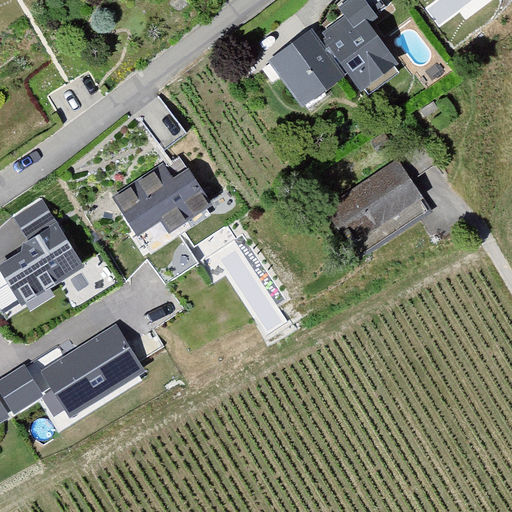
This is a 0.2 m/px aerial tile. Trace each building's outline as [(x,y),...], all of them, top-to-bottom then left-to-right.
[(348,0),(340,6),(346,16),(321,34),(361,91),(400,63),(370,20),(377,14),(367,0),(348,0)] [(308,23),(262,56),(303,112),(349,79),(308,23)] [(119,191),(161,257),(231,213),(207,175),(190,186),(172,158),(119,191)] [(350,224),(359,237),(421,197),(398,161),(326,207),(341,230),(350,224)] [(85,264),(70,240),(43,198),(14,217),(30,242),(0,260),(0,270),(21,304),(85,264)] [(42,371),(70,417),(145,370),(117,325),(42,371)] [(0,379),(0,390),(14,413),(44,394),(25,364),(0,379)] [(0,421),(10,415),(0,398),(0,421)]
